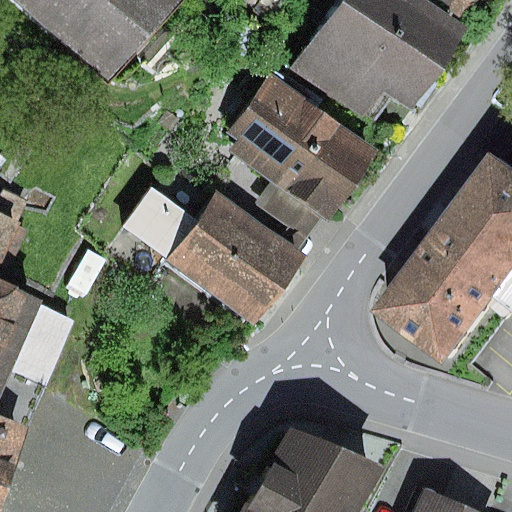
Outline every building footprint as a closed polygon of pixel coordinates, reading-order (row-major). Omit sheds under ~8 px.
[(0,0),(0,2),(83,83),(159,0),(0,0)] [(446,31),(400,0),(328,0),(280,71),(349,118),(364,97),(389,114),(446,31)] [(367,152),(260,75),(217,133),(228,141),(219,153),(260,183),(246,206),(284,232),(298,212),(315,224),(367,152)] [(480,150),(487,154),(370,314),(442,366),(492,298),(511,313),(511,118),(508,115),(480,150)] [(153,260),(183,219),(141,188),(111,229),(153,260)] [(0,511),(0,449),(4,438),(15,442),(68,323),(0,291),(0,243),(9,226),(20,202),(0,192),(0,511)] [(237,218),(201,193),(183,219),(153,260),(151,264),(241,327),(291,255),(275,244),(237,218)] [(284,232),(246,206),(237,218),(275,244),(284,232)] [(340,511),(365,469),(273,431),(225,511),(340,511)] [(456,511),(410,492),(401,511),(456,511)]
